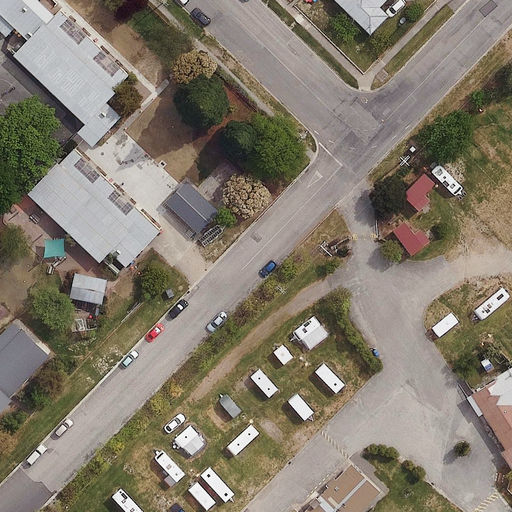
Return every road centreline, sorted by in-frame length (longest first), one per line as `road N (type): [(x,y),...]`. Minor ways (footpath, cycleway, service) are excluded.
road 1 (residential): [(5,511),(337,171),(360,118)]
road 2 (residential): [(360,118),(413,93),(503,0)]
road 3 (residential): [(220,0),(322,97),(360,118)]
